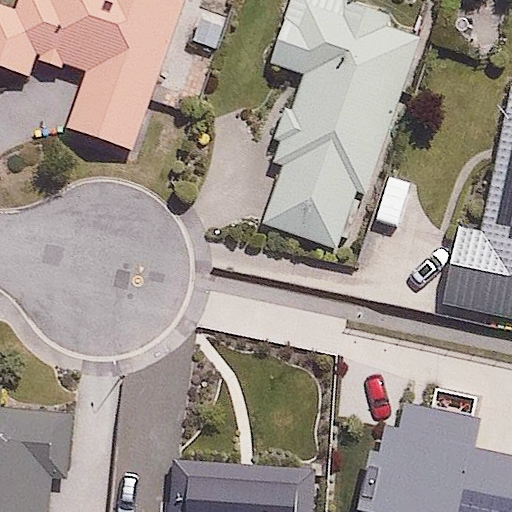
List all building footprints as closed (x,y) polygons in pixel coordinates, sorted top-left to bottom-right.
[(0,1),(0,56),(40,70),(46,51),(84,65),(64,123),(135,148),(185,0),(19,0),(17,7),(0,1)] [(359,189),(368,192),(422,32),(391,22),(396,9),(370,0),(288,0),(269,58),(307,71),(297,101),(283,96),(271,134),(280,138),(273,156),(287,161),(266,225),(338,250),(359,189)] [(511,84),(510,84),(484,221),(463,217),(447,301),(511,313),(511,84)] [(0,511),(50,511),(53,379),(0,377),(0,511)] [(511,511),(511,449),(481,442),(487,418),(411,400),(383,511),(511,511)] [(315,511),(317,463),(176,460),(175,511),(315,511)]
